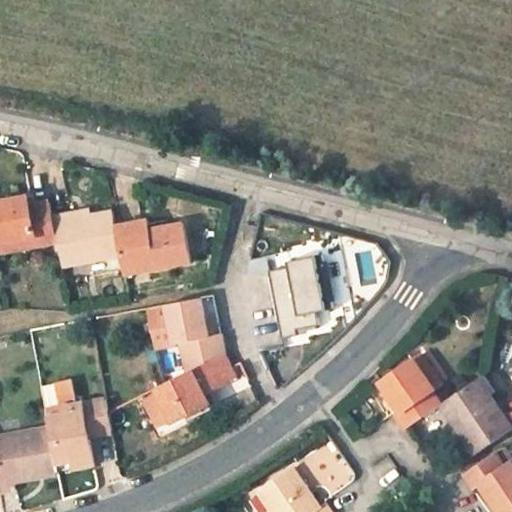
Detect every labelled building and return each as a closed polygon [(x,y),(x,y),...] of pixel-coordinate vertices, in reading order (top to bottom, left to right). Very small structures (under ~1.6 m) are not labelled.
[(30,198),(0,204),(0,239),(35,232),(38,243),(63,238),(58,216),(56,201),(34,206),(30,198)] [(76,214),(58,216),(63,238),(67,263),(127,250),(125,240),(123,230),(120,214),(79,223),(76,214)] [(123,230),(125,240),(159,233),(157,222),(123,230)] [(191,226),(159,233),(125,240),(127,250),(132,279),(200,265),(191,226)] [(35,232),(0,239),(2,251),(38,243),(35,232)] [(273,263),(281,332),(331,326),(322,257),(273,263)] [(188,339),(196,370),(229,353),(232,351),(226,329),(214,332),(207,298),(172,306),(180,341),(188,339)] [(241,372),(229,353),(196,370),(160,388),(161,391),(176,420),(178,424),(215,402),(209,391),(241,372)] [(429,353),(417,361),(438,389),(448,382),(449,382),(429,353)] [(438,389),(417,361),(384,383),(405,413),(400,414),(411,430),(449,403),(438,389)] [(511,407),(489,376),(449,403),(483,453),(511,430),(511,407)] [(169,423),(176,420),(161,391),(154,394),(169,423)] [(112,399),(69,406),(71,418),(56,420),(57,426),(63,460),(77,458),(79,469),(100,465),(96,435),(117,432),(112,399)] [(54,408),(56,420),(71,418),(69,406),(54,408)] [(63,460),(57,426),(0,436),(0,454),(6,482),(9,496),(25,493),(22,478),(65,472),(63,460)] [(511,464),(511,454),(507,447),(499,453),(508,467),(511,464)] [(466,474),(475,489),(483,485),(500,511),(511,511),(511,464),(508,467),(499,453),(466,474)] [(77,458),(63,460),(65,472),(79,469),(77,458)] [(270,511),(336,511),(332,503),(321,510),(297,475),(261,498),(270,511)]
